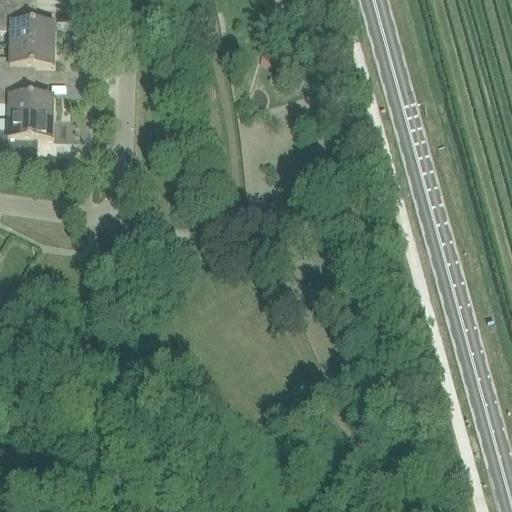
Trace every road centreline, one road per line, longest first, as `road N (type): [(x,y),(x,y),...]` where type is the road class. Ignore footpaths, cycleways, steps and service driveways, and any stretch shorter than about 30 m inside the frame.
road 1 (secondary): [(511,511),(371,0)]
road 2 (residential): [(120,221),(126,0)]
road 3 (residential): [(120,221),(0,204)]
